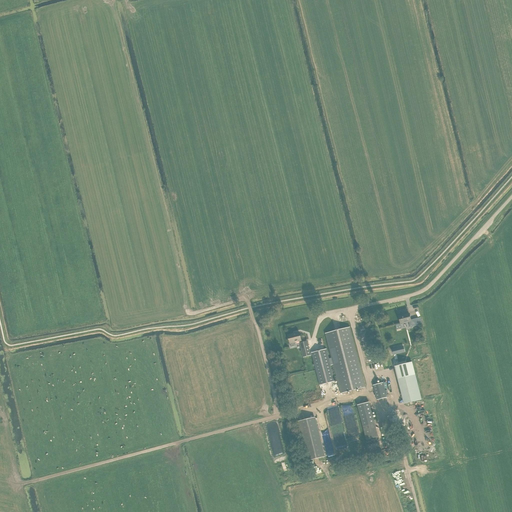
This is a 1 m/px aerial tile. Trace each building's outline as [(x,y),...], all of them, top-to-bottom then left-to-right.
[(411,320),(409,313),(398,316),(400,324),(409,322),(410,327),(423,324),(421,317),(411,320)] [(365,387),(350,327),(325,333),(332,361),(330,362),(326,349),(311,353),(310,353),(307,341),(301,342),(301,341),(299,332),(287,335),(290,344),(299,341),(300,343),(299,343),(303,357),(311,355),(312,355),(320,385),(335,381),(331,365),(333,365),(340,394),(365,387)] [(405,404),(421,400),(412,362),(395,366),(405,404)] [(377,400),(387,397),(383,383),(373,385),(377,400)] [(366,440),(378,437),(375,424),(369,402),(357,405),(366,440)] [(308,461),(324,457),(315,417),(298,421),(308,461)] [(343,431),(333,433),(337,448),(347,446),(343,431)]
